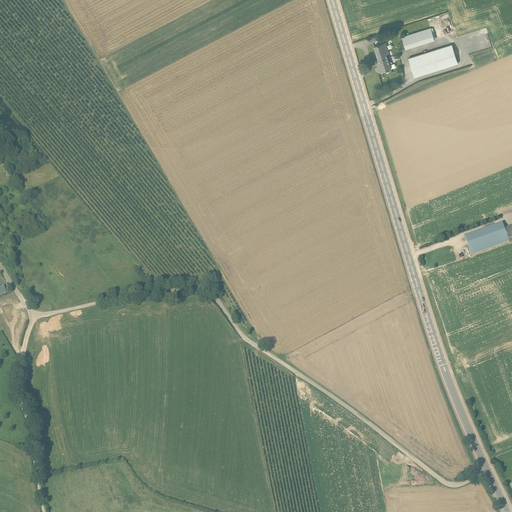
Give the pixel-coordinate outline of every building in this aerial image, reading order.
[(405,49),(435,40),(431,28),(402,37),(405,49)] [(378,60),(387,58),(386,54),(388,53),(385,43),(374,46),(378,60)] [(414,77),(458,64),(452,45),(408,58),(414,77)] [(391,69),(387,58),(378,60),(380,65),(378,66),(380,72),(391,69)] [(504,229),(502,223),(464,237),(472,256),(509,242),(504,229)]
